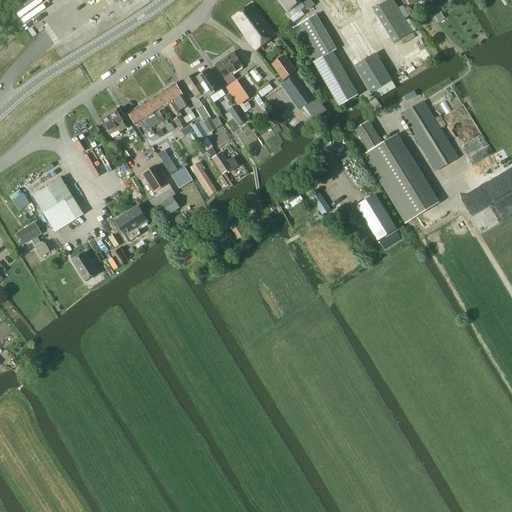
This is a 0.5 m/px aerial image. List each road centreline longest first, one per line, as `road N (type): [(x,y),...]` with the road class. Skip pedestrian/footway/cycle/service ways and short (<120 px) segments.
road 1 (unclassified): [(0,166),(210,0)]
road 2 (tertiary): [(0,112),(164,0)]
